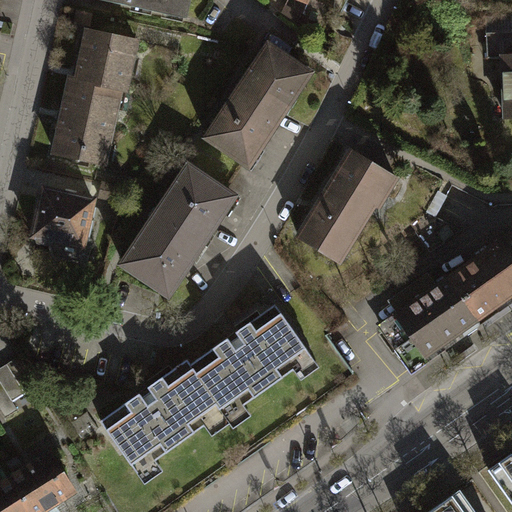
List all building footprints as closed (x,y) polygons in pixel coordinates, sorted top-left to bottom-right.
[(106,0),(186,16),(189,0),(106,0)] [(335,13),(341,0),(308,0),(307,3),(335,13)] [(90,14),(78,12),(76,21),(88,24),(90,14)] [(511,116),(511,15),(486,17),(489,59),(504,58),(507,117),(511,116)] [(137,41),(88,30),(78,73),(77,80),(121,90),(126,91),(137,41)] [(306,70),(269,45),(245,81),(247,82),(242,91),(240,89),(208,137),(249,164),(284,112),(282,110),(296,89),(294,88),(306,70)] [(121,90),(77,80),(72,79),(64,116),(56,154),(105,164),(121,90)] [(396,178),(352,151),(300,236),(335,258),(344,241),(349,244),(381,192),(386,195),(396,178)] [(234,195),(189,166),(123,263),(162,289),(175,270),(181,274),(234,195)] [(128,188),(103,182),(100,197),(124,203),(128,188)] [(83,246),(94,200),(78,196),(78,195),(64,192),(64,193),(44,189),(34,236),(37,236),(38,242),(48,244),(52,239),(83,246)] [(411,224),(431,252),(462,230),(428,213),(411,224)] [(477,258),(449,278),(477,318),(479,320),(511,296),(511,234),(490,250),(486,245),(474,254),(477,258)] [(410,366),(477,318),(449,278),(438,286),(429,273),(385,304),(394,316),(381,326),(410,366)] [(228,338),(191,365),(190,365),(231,422),(230,423),(234,428),(252,415),(244,404),(294,369),(302,380),(320,367),(308,350),(275,305),(237,332),(240,337),(232,343),(228,338)] [(302,380),(320,406),(358,379),(328,336),(308,350),(320,367),(302,380)] [(475,347),(453,362),(456,366),(478,351),(475,347)] [(23,357),(0,370),(0,376),(3,382),(0,384),(0,404),(8,419),(20,412),(15,402),(40,388),(23,357)] [(191,365),(187,360),(149,387),(152,392),(143,398),(140,393),(101,421),(137,471),(146,483),(163,470),(156,459),(204,424),(212,435),(230,423),(231,422),(190,365),(191,365)] [(169,511),(320,406),(302,380),(294,369),(244,404),(252,415),(234,428),(230,423),(212,435),(204,424),(156,459),(163,470),(146,483),(137,471),(106,493),(118,511),(169,511)] [(40,511),(76,489),(52,452),(13,476),(35,511),(40,511)] [(511,453),(489,470),(511,501),(511,453)] [(0,511),(35,511),(13,476),(0,483),(0,511)] [(476,511),(460,490),(429,511),(476,511)]
